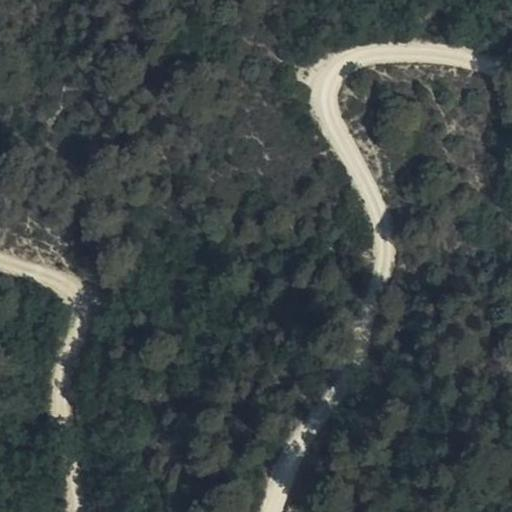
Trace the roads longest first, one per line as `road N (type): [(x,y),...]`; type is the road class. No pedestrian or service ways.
road 1 (track): [(278,511),(299,450),(363,333),(389,253),(386,208),(323,110),(325,80),(352,65),(405,56),(471,64),(511,81)]
road 2 (track): [(0,262),(74,286),(87,323),(69,389),(82,511)]
